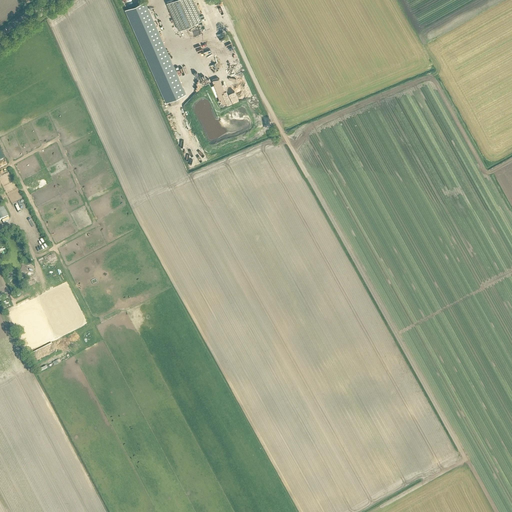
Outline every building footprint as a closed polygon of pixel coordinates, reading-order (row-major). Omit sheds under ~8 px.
[(193,0),(171,0),(166,2),(179,30),(202,20),(193,0)] [(159,33),(145,1),(127,9),(141,41),(159,33)] [(153,68),(167,101),(186,93),(171,60),(153,68)] [(236,142),(225,146),(227,152),(238,148),(236,142)] [(0,221),(9,217),(0,200),(0,221)]
